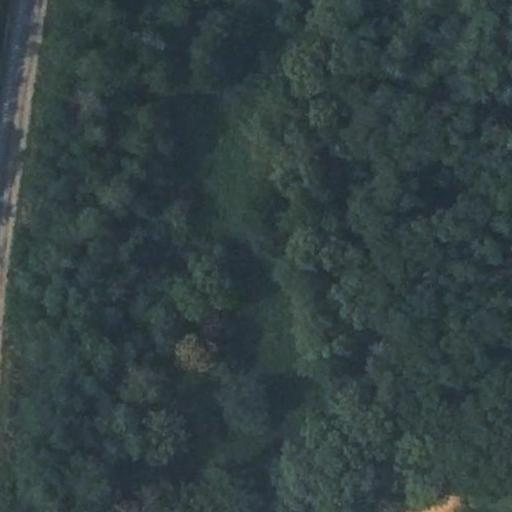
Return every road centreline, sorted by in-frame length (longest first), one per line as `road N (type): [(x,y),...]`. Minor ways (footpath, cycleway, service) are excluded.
road 1 (track): [(511,371),(423,298),(400,239),(392,153),(417,0)]
road 2 (track): [(511,388),(366,459),(171,511)]
